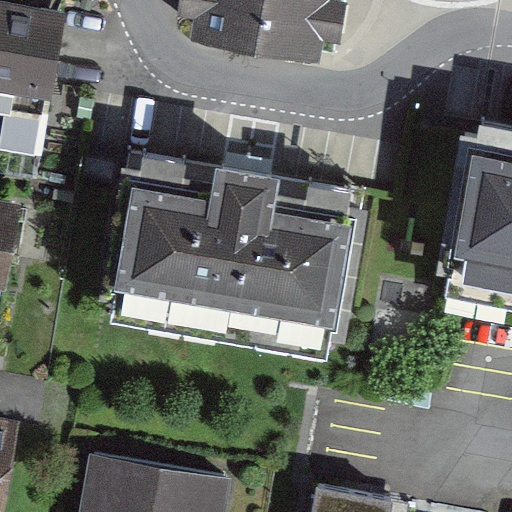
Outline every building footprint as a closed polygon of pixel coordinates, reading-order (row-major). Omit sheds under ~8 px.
[(326,0),(193,0),(189,28),(319,49),(326,0)] [(55,18),(0,9),(0,79),(44,86),(55,18)] [(511,144),(472,138),(455,244),(467,246),(464,266),(511,273),(511,144)] [(214,197),(125,183),(106,299),(332,335),(350,221),(268,208),(272,179),(219,170),(214,197)] [(0,472),(8,425),(0,423),(0,472)] [(208,511),(213,486),(97,468),(90,511),(208,511)] [(380,511),(381,505),(322,495),(318,511),(380,511)]
